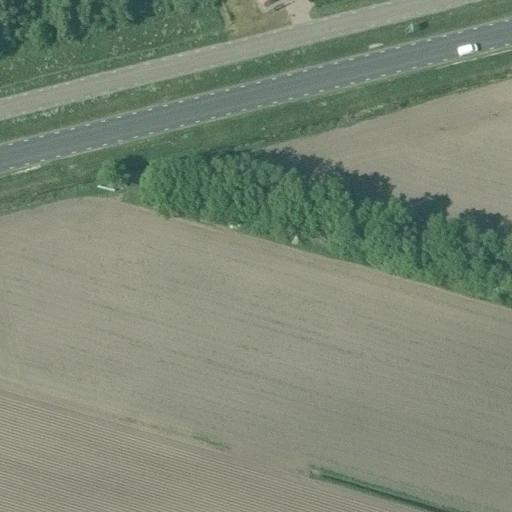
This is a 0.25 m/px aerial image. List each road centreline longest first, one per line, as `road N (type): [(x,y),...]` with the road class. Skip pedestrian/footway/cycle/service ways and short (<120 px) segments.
road 1 (secondary): [(0,159),(511,32)]
road 2 (tertiary): [(0,111),(449,0)]
